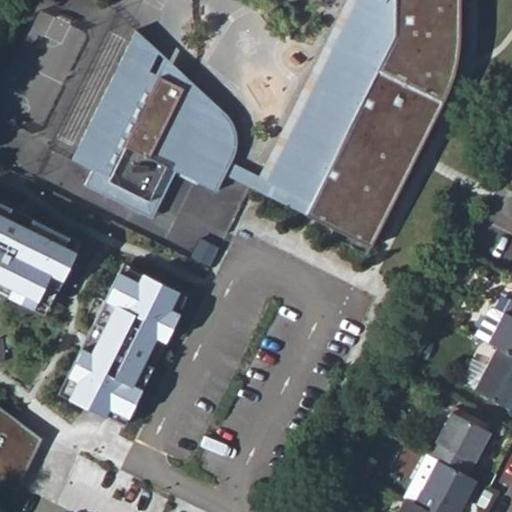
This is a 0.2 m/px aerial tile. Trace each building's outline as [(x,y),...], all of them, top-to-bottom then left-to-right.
[(371,246),(447,92),(455,66),(460,24),(460,0),(372,0),(373,24),(370,54),(365,65),(333,49),(268,181),(258,176),(230,162),(233,158),(238,146),(237,134),(232,122),(186,78),(178,87),(149,59),(158,50),(136,29),(103,99),(73,158),(93,168),(85,183),(126,204),(132,192),(158,205),(176,169),(216,190),(225,173),(371,246)] [(346,0),(258,176),(268,181),(333,49),(365,65),(370,54),(373,24),(372,0),(346,0)] [(186,78),(158,50),(149,59),(178,87),(186,78)] [(152,216),(158,205),(132,192),(126,204),(152,216)] [(78,247),(0,209),(0,289),(49,315),(78,247)] [(128,423),(189,292),(125,262),(60,392),(128,423)] [(511,353),(511,298),(511,297),(503,312),(493,307),(488,309),(475,334),(488,341),(496,345),(511,353)] [(467,376),(475,381),(496,345),(488,340),(467,376)] [(511,353),(496,345),(474,388),(511,408),(511,407),(511,353)] [(0,476),(18,485),(40,437),(0,405),(0,476)] [(429,454),(467,474),(490,431),(451,411),(429,454)] [(467,474),(429,454),(418,448),(394,492),(406,498),(432,511),(457,511),(475,478),(467,474)] [(432,511),(406,498),(399,511),(432,511)]
